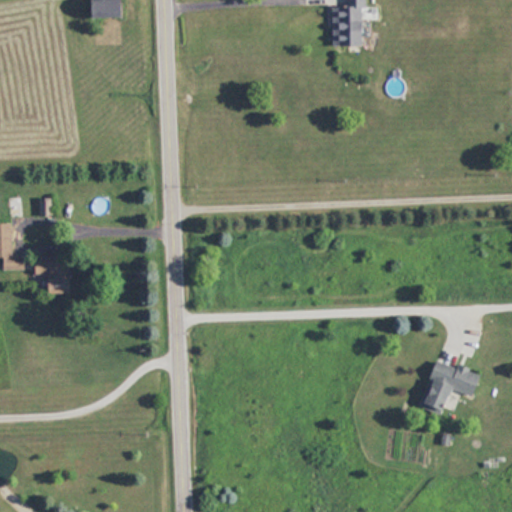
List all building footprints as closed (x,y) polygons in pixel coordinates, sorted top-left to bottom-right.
[(130,0),(92,0),(93,18),(131,18),(130,0)] [(336,5),(337,46),(369,46),(368,0),(348,0),(348,5),(336,5)] [(14,256),(13,222),(0,222),(0,258),(4,258),(4,270),(27,270),(27,256),(14,256)] [(52,292),(74,292),(73,259),(36,260),(36,275),(52,275),(52,292)] [(437,358),(423,404),(448,412),(455,387),(477,394),(484,372),(437,358)]
